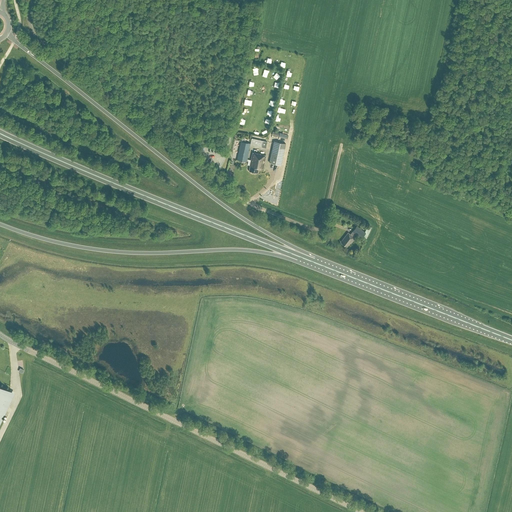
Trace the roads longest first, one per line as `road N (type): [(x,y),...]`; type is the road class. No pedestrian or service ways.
road 1 (unclassified): [(341,143),(323,224),(311,228),(253,204),(40,41),(28,16),(31,0)]
road 2 (trunk): [(333,270),(221,203),(6,33)]
road 3 (tertiary): [(362,511),(0,334)]
road 4 (trunk): [(333,270),(0,132)]
road 5 (trunk): [(0,223),(76,246),(260,251),(333,270)]
road 6 (trunk): [(511,340),(333,270)]
